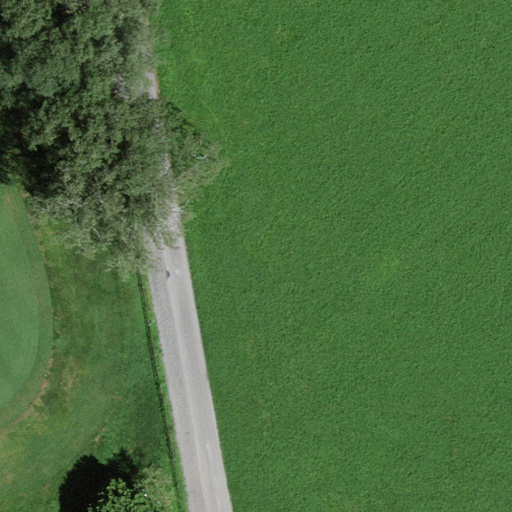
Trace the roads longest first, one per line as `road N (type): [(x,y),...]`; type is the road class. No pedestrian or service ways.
road 1 (unknown): [(102,0),(191,511)]
road 2 (residential): [(216,511),(130,0)]
